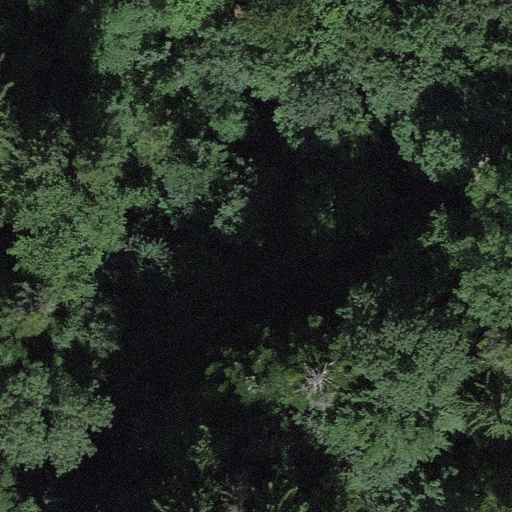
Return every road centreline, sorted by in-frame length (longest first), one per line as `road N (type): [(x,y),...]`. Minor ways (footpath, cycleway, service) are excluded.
road 1 (track): [(0,455),(65,436),(294,256),(511,154)]
road 2 (track): [(244,0),(284,167),(294,256)]
